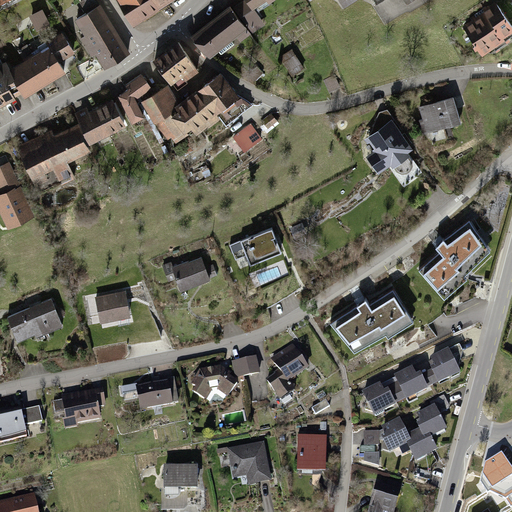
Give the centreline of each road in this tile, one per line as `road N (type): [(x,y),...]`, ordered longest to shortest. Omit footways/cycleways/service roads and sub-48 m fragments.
road 1 (residential): [(0,390),(254,337),(306,311),(511,160)]
road 2 (residential): [(511,70),(292,108),(249,88),(176,23)]
road 3 (tertiary): [(470,423),(511,260)]
road 4 (tertiary): [(0,135),(141,52)]
